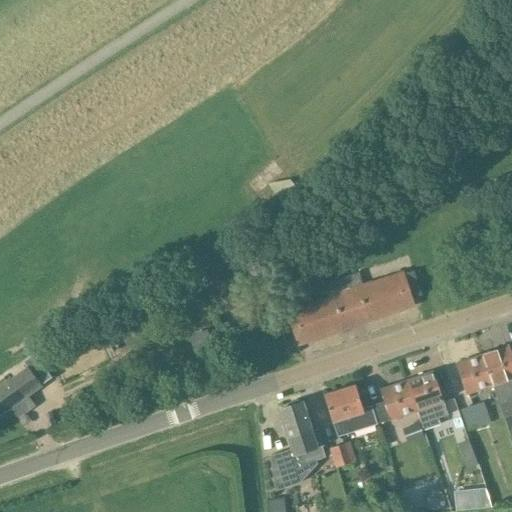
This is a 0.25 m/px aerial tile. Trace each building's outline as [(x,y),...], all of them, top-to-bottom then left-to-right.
[(287,313),(298,345),(412,306),(401,273),(363,287),(358,272),(323,284),(328,298),(287,313)] [(511,356),(508,346),(480,356),(491,386),(492,386),(504,418),(511,415),(511,390),(508,380),(511,378),(511,356)] [(51,377),(33,352),(22,361),(26,367),(10,378),(10,377),(0,383),(0,413),(40,385),(51,377)] [(466,395),(491,386),(480,356),(455,365),(466,395)] [(416,412),(423,430),(439,425),(437,419),(447,415),(433,372),(406,382),(416,412)] [(390,421),(416,412),(406,382),(380,391),(390,421)] [(323,396),(336,437),(377,425),(371,406),(362,408),(355,386),(323,396)] [(287,408),(279,410),(294,457),(305,453),(308,463),(325,457),(316,429),(311,430),(302,403),(299,404),(298,401),(286,405),(287,408)] [(461,410),(468,431),(490,424),(482,402),(461,410)] [(402,430),(407,444),(423,438),(418,425),(402,430)] [(457,444),(464,468),(474,466),(467,441),(457,444)] [(329,449),(335,467),(355,461),(349,443),(329,449)] [(269,456),(275,491),(298,484),(288,450),(269,456)] [(485,488),(453,491),(455,511),(491,508),(485,488)] [(283,511),(282,498),(268,499),(268,511),(283,511)]
